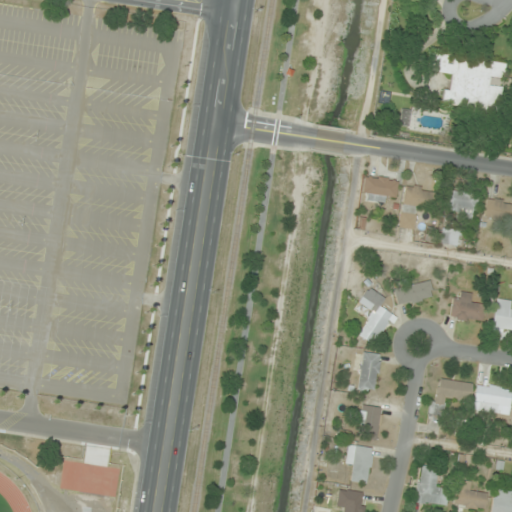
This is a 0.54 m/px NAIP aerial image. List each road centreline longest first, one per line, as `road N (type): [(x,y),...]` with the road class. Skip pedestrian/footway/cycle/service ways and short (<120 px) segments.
road 1 (secondary): [(157,511),(236,0)]
road 2 (residential): [(389,511),(412,438),(418,344)]
road 3 (residential): [(167,448),(0,420)]
road 4 (tertiary): [(511,168),(355,144)]
road 5 (residential): [(511,0),(450,4),(452,25),(469,29),(489,23),(508,3)]
